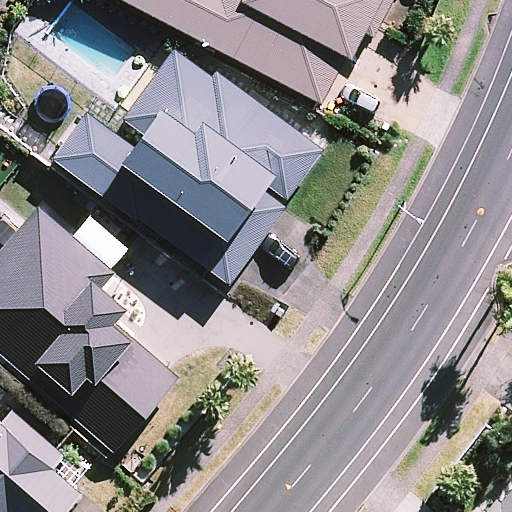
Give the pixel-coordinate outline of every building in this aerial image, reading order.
[(133,0),(323,98),(347,51),(353,54),(364,29),(373,33),(390,0),(133,0)] [(87,105),(55,152),(231,276),(288,201),(264,184),(267,179),(288,194),(326,143),(216,67),(213,72),(174,43),(123,112),(143,127),(135,139),(87,105)] [(39,205),(0,249),(0,351),(114,451),(179,377),(114,320),(126,306),(102,285),(115,271),(39,205)] [(0,511),(56,511),(79,486),(53,465),(64,452),(12,409),(2,421),(0,419),(0,511)] [(511,511),(511,479),(498,495),(495,492),(477,511),(511,511)]
